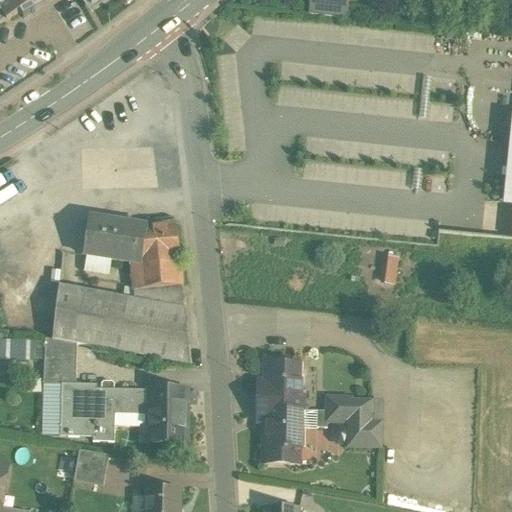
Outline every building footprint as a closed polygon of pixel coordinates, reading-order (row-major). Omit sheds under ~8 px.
[(38,0),(4,0),(12,12),(2,18),(3,20),(13,14),(13,15),(38,0)] [(311,0),(310,17),(346,21),(347,0),(311,0)] [(511,117),(503,208),(511,209),(511,117)] [(3,173),(0,174),(0,188),(9,184),(3,173)] [(146,229),(91,221),(85,258),(132,266),(179,264),(180,264),(176,225),(146,228),(146,229)] [(396,286),(397,258),(385,257),(383,285),(396,286)] [(179,264),(132,266),(135,303),(185,311),(179,264)] [(135,303),(59,288),(52,341),(77,346),(192,368),(185,311),(135,303)] [(77,346),(52,341),(45,340),(43,386),(61,387),(61,385),(75,386),(77,346)] [(287,362),(265,361),(265,387),(258,386),(258,420),(266,420),(266,412),(301,413),(302,368),(287,368),(287,362)] [(188,393),(113,391),(113,386),(111,384),(104,384),(102,385),(102,391),(96,391),(97,386),(75,386),(61,385),(61,387),(60,406),(68,406),(68,439),(92,439),(92,443),(114,444),(114,416),(147,417),(147,428),(141,427),(140,444),(187,445),(188,393)] [(351,400),(326,400),(326,414),(326,425),(327,425),(349,425),(348,449),(381,450),(381,425),(370,424),(371,403),(350,403),(351,400)] [(301,413),(266,412),(266,420),(265,451),(264,451),(263,466),(290,467),(290,453),(300,453),(301,413)] [(326,414),(316,413),(316,430),(327,430),(327,425),(326,425),(326,414)] [(109,458),(79,453),(74,484),(103,490),(109,458)] [(179,511),(180,492),(146,492),(146,511),(179,511)]
